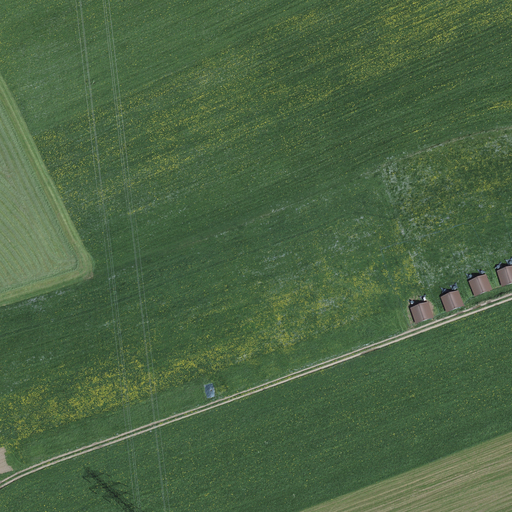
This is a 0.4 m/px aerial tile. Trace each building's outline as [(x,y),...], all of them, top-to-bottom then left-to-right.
[(149,402),(130,408),(136,424),(154,418),(149,402)] [(115,414),(97,419),(101,435),(119,431),(115,414)] [(63,431),(69,447),(87,442),(81,425),(63,431)] [(30,443),(35,458),(53,453),(49,437),(30,443)] [(2,455),(8,470),(26,463),(20,448),(2,455)]
